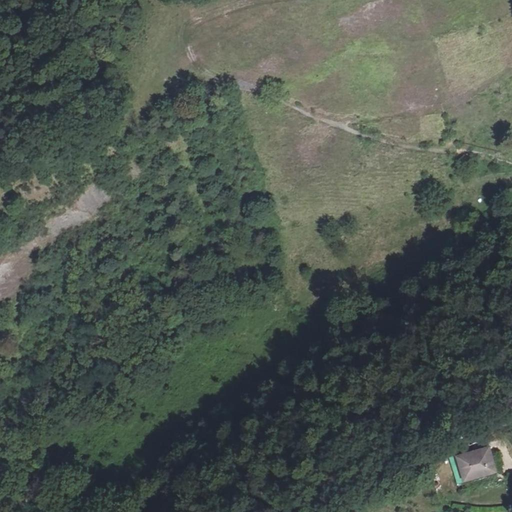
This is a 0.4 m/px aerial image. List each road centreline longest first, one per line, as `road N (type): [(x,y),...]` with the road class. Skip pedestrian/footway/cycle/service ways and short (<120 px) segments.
road 1 (track): [(276,0),(195,24),(187,37),(200,69),(390,143),(511,160)]
road 2 (unclassified): [(511,263),(409,306),(294,383),(164,511)]
